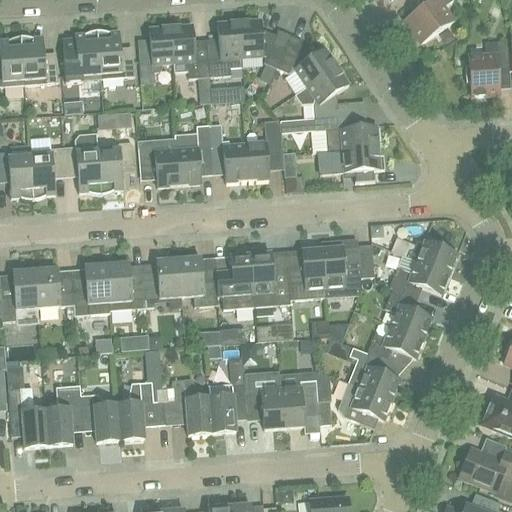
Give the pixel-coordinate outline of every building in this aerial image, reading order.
[(418,0),(424,8),(404,22),(421,46),(453,25),(443,10),(455,2),(453,0),(418,0)] [(266,65),(276,70),(290,38),(278,33),(273,42),(262,37),(261,24),(238,25),(242,71),(242,61),(263,59),(268,61),(266,65)] [(219,61),(207,62),(208,80),(231,79),(230,71),(242,71),(238,25),(216,27),(219,61)] [(170,31),(173,66),(173,76),(187,75),(188,81),(208,80),(207,62),(195,63),(192,29),(170,31)] [(160,66),(173,66),(170,31),(148,32),(150,63),(138,63),(140,87),(154,86),(153,76),(158,75),(161,72),(160,66)] [(65,85),(100,82),(96,33),(95,33),(91,34),(87,36),(83,37),(74,38),(74,42),(62,43),(65,85)] [(96,33),(100,82),(134,80),(132,56),(120,57),(119,35),(109,35),(105,34),(101,34),(97,33),(96,33)] [(294,71),(306,90),(335,70),(323,52),(312,59),(298,53),(302,43),(290,38),(276,70),(288,74),(290,70),(294,71)] [(0,89),(23,88),(20,39),(15,40),(11,41),(7,43),(0,43),(0,89)] [(21,39),(20,39),(23,88),(58,86),(56,62),(44,63),(42,41),(33,41),(29,40),(25,39),(21,39)] [(469,69),(464,69),(465,86),(470,85),(471,100),(498,98),(496,75),(508,74),(506,44),(484,46),(485,58),(468,59),(469,69)] [(312,107),(313,122),(343,119),(348,119),(347,106),(327,107),(324,110),(322,106),(348,88),(335,70),(306,90),(294,98),(301,108),(312,107)] [(130,115),(119,116),(120,131),(131,130),(130,115)] [(326,155),(329,155),(377,151),(375,129),(344,131),(343,119),(313,122),(314,134),(324,133),(326,155)] [(264,124),(266,147),(244,148),(247,183),(269,182),(266,150),(281,149),(280,126),(277,123),(264,124)] [(224,185),(247,183),(244,148),(223,150),(221,128),(208,129),(210,152),(222,151),(224,185)] [(210,152),(208,129),(195,130),(196,138),(175,140),(178,189),(200,187),(198,153),(210,152)] [(95,198),(100,198),(96,137),(78,138),(74,144),(74,151),(63,151),(65,175),(76,174),(78,196),(87,196),(91,197),(95,198)] [(96,137),(100,198),(101,198),(106,197),(110,195),(113,194),(123,193),(121,171),(133,170),(131,146),(97,149),(96,137)] [(156,190),(178,189),(175,140),(173,140),(174,142),(137,144),(138,160),(154,159),(156,190)] [(65,175),(63,151),(29,154),(33,203),(38,202),(42,201),(45,199),(55,198),(53,176),(65,175)] [(378,159),(377,151),(329,155),(331,177),(354,175),(355,186),(373,185),(372,174),(384,173),(383,159),(378,159)] [(28,203),(33,203),(29,154),(0,156),(0,180),(8,179),(10,202),(19,201),(23,202),(28,203)] [(282,156),(284,180),(296,179),(294,156),(282,156)] [(341,244),(320,246),(321,252),(325,292),(325,301),(359,298),(361,294),(360,284),(360,280),(358,264),(346,265),(342,262),(341,244)] [(408,252),(405,260),(448,277),(457,257),(424,244),(416,244),(413,252),(408,252)] [(300,268),(287,269),(289,303),(325,301),(325,292),(321,252),(301,253),(302,265),(300,268)] [(270,256),(250,257),(253,297),(253,309),(290,306),(289,303),(287,269),(274,270),(271,268),(270,256)] [(253,309),(253,297),(250,257),(229,259),(230,271),(228,274),(215,275),(216,284),(217,299),(221,299),(222,312),(253,309)] [(182,312),(181,300),(178,263),(176,263),(175,258),(158,260),(158,264),(155,265),(157,289),(144,290),(146,311),(154,310),(153,306),(168,305),(169,313),(182,312)] [(396,271),(388,290),(412,300),(417,288),(440,298),(448,277),(405,260),(401,258),(396,271)] [(217,308),(217,299),(216,284),(202,285),(200,261),(178,263),(181,300),(193,299),(193,310),(217,308)] [(106,268),(109,306),(110,317),(110,314),(146,311),(144,290),(130,291),(128,267),(106,268)] [(88,318),(110,317),(109,306),(106,268),(84,270),(86,294),(72,295),(74,318),(74,319),(88,318)] [(15,313),(37,311),(34,274),(32,274),(32,271),(30,269),(15,270),(13,273),(14,275),(12,276),(14,300),(0,301),(0,304),(2,325),(16,324),(15,313)] [(67,319),(74,318),(72,295),(58,296),(57,272),(34,274),(37,311),(66,309),(67,319)] [(408,312),(412,300),(388,290),(388,291),(392,292),(384,312),(393,315),(394,318),(390,329),(423,342),(431,321),(408,312)] [(283,345),(284,329),(266,328),(265,344),(283,345)] [(352,350),(366,356),(387,364),(391,353),(415,362),(423,342),(390,329),(386,339),(383,340),(374,336),(367,355),(352,350)] [(387,365),(387,364),(366,356),(352,350),(329,341),(323,354),(355,367),(347,386),(391,403),(399,383),(376,373),(380,362),(387,365)] [(511,389),(511,344),(503,367),(511,369),(511,386),(511,389)] [(159,374),(145,375),(146,386),(151,385),(153,405),(157,405),(156,393),(161,392),(159,374)] [(279,375),(243,377),(246,419),(259,418),(262,421),(263,433),(283,431),(280,391),(279,375)] [(187,439),(211,437),(209,401),(197,402),(196,395),(192,382),(171,384),(172,390),(167,390),(167,392),(168,392),(169,404),(173,404),(173,408),(185,407),(187,439)] [(318,414),(317,405),(315,383),(299,385),(300,390),(280,391),(283,431),(303,430),(302,418),(305,415),(318,414)] [(129,407),(117,408),(120,444),(144,442),(141,410),(153,409),(153,405),(151,385),(146,386),(131,387),(128,400),(129,407)] [(208,389),(209,401),(211,437),(235,435),(233,403),(245,402),(243,386),(208,389)] [(391,403),(347,386),(337,412),(343,420),(358,426),(361,418),(365,416),(383,424),(391,403)] [(81,415),(80,399),(79,388),(55,389),(57,413),(45,413),(48,449),(72,448),(69,416),(81,415)] [(31,390),(7,392),(10,420),(21,419),(24,451),(48,449),(45,413),(33,414),(31,390)] [(157,405),(169,404),(168,392),(167,392),(161,392),(156,393),(157,405)] [(479,428),(511,440),(511,392),(511,401),(511,402),(508,404),(508,403),(491,397),(479,428)] [(96,446),(120,444),(117,408),(105,409),(105,404),(97,398),(80,399),(81,415),(93,414),(96,446)] [(317,405),(318,414),(319,429),(331,428),(329,404),(317,405)] [(458,480),(494,494),(493,498),(510,505),(511,504),(511,455),(505,452),(500,464),(470,452),(458,480)] [(497,511),(500,507),(474,497),(469,509),(465,508),(463,511),(451,511),(446,510),(445,511),(497,511)] [(309,504),(309,511),(348,511),(347,501),(309,504)]
